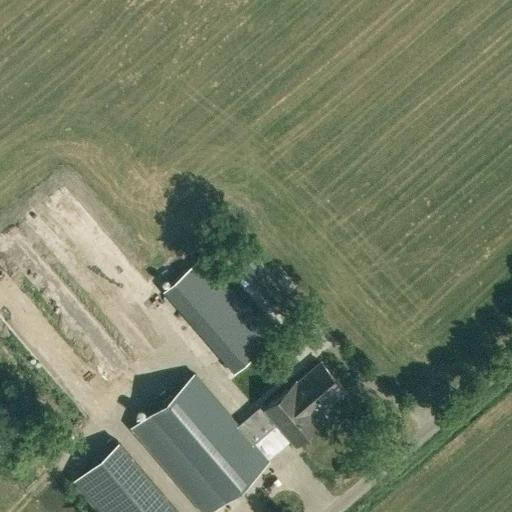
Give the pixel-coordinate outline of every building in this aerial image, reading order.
[(91,218),(73,233),(133,303),(144,294),(124,271),(131,265),(91,218)] [(235,371),(273,337),(202,256),(164,290),(235,371)] [(237,271),(263,301),(275,291),(249,261),(237,271)] [(321,361),(292,384),(305,400),(314,393),(325,405),(344,389),(321,361)] [(269,460),(268,459),(194,373),(138,421),(212,508),(269,460)] [(278,422),(254,443),(268,459),(292,438),(296,442),(322,420),(305,400),(291,384),(265,406),(278,422)] [(100,511),(178,511),(115,439),(70,477),(100,511)]
